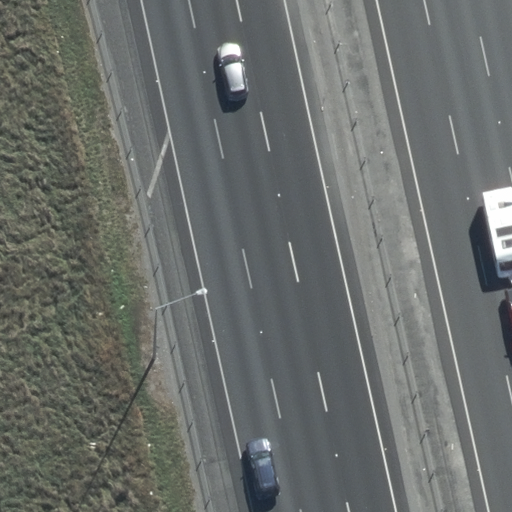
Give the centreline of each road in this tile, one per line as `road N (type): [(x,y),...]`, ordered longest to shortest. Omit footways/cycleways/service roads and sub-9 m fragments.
road 1 (motorway): [(327,511),(217,0)]
road 2 (motorway): [(447,0),(511,290)]
